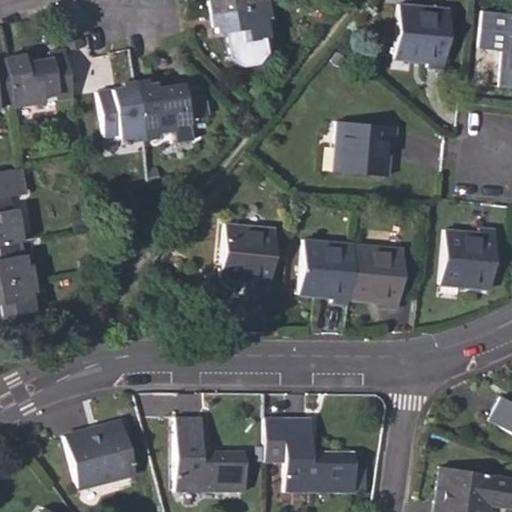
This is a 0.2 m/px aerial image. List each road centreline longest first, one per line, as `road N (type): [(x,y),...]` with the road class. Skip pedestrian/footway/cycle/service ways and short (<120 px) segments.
road 1 (residential): [(0,407),(53,379),(120,359),(411,359)]
road 2 (residential): [(411,359),(394,511)]
